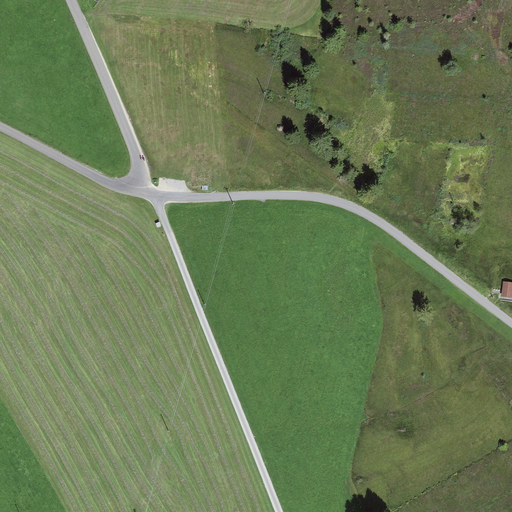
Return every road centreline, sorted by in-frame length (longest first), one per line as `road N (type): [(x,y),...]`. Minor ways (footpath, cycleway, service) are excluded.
road 1 (track): [(152,193),(344,203),(377,219),(511,322)]
road 2 (unclassified): [(71,0),(137,156),(136,181),(98,177),(0,127)]
road 3 (track): [(152,193),(279,511)]
